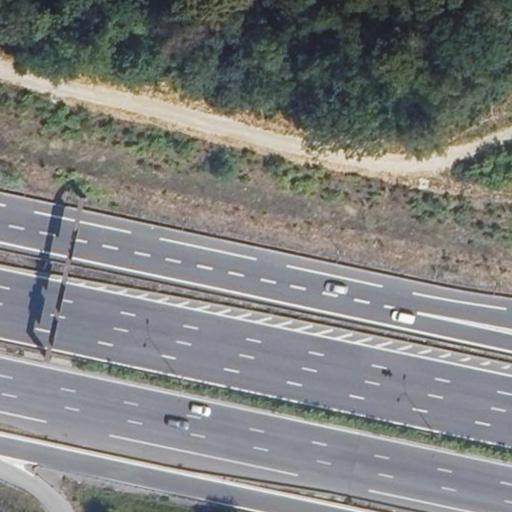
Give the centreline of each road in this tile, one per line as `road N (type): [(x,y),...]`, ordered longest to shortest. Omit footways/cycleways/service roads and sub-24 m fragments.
road 1 (motorway): [(511,414),(0,304)]
road 2 (motorway): [(0,386),(511,495)]
road 3 (motorway): [(410,316),(0,227)]
road 4 (motorway): [(0,446),(305,511)]
